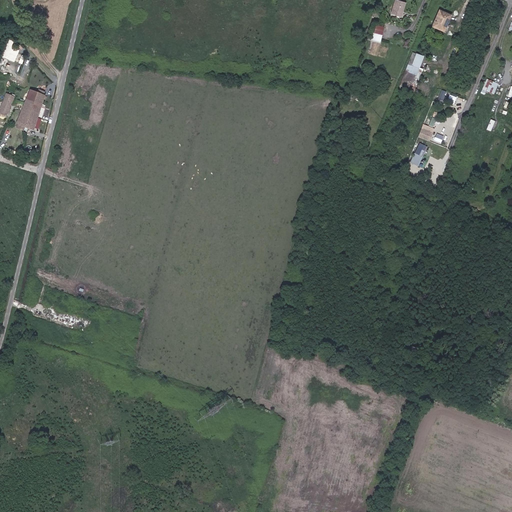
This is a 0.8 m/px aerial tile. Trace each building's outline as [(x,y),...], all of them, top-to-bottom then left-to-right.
[(401,17),(406,3),(397,0),(395,0),(391,14),(401,17)] [(444,32),(450,16),(440,11),(433,27),(444,32)] [(382,35),(384,27),(375,25),(373,32),(382,35)] [(418,53),(413,65),(421,68),(426,56),(418,53)] [(481,92),(485,94),(487,91),(495,94),(499,83),(487,78),(481,92)] [(33,127),(45,96),(31,90),(18,121),(33,127)] [(488,129),(493,130),(496,120),(491,119),(488,129)] [(423,127),(419,136),(430,141),(434,132),(423,127)] [(420,165),(428,146),(420,142),(412,162),(420,165)]
